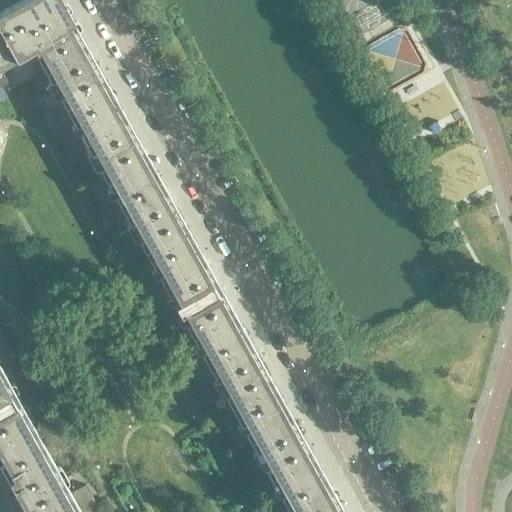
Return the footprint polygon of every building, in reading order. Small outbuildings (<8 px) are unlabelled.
[(97,64),(61,0),(20,0),(8,7),(32,50),(39,62),(44,70),(54,88),(97,64)] [(0,86),(13,80),(5,65),(32,50),(8,7),(0,11),(0,86)] [(44,70),(39,62),(31,66),(36,75),(44,70)] [(136,136),(97,64),(54,88),(69,116),(56,123),(70,149),(83,142),(93,160),(136,136)] [(176,208),(136,136),(93,160),(103,178),(90,185),(105,211),(118,204),(133,232),(176,208)] [(262,363),(222,291),(219,286),(176,208),(133,232),(148,259),(135,267),(150,292),(163,285),(168,295),(173,304),(210,283),(213,289),(216,294),(179,315),(189,333),(176,341),(191,367),(204,359),(219,387),(262,363)] [(50,457),(66,448),(51,421),(35,429),(20,403),(16,396),(0,366),(0,364),(15,356),(0,329),(0,399),(8,395),(10,399),(14,406),(0,413),(0,468),(17,499),(60,475),(50,457)] [(275,374),(305,433),(314,428),(331,462),(336,459),(283,357),(271,363),(276,374),(275,374)] [(302,435),(262,363),(219,387),(234,415),(221,422),(228,433),(235,448),(249,441),(259,459),(302,435)] [(331,511),(341,506),(302,435),(259,459),(269,477),(256,484),(270,510),(283,503),(288,511),(331,511)] [(100,511),(101,511),(86,484),(70,493),(60,475),(17,499),(24,511),(100,511)]
